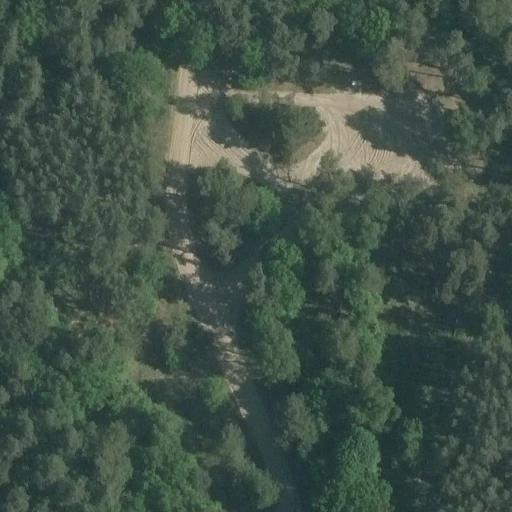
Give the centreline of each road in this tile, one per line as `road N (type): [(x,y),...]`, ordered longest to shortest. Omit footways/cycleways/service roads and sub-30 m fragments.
road 1 (track): [(208,0),(182,105),(178,244),(272,449),(290,511)]
road 2 (track): [(511,278),(481,329),(410,511)]
